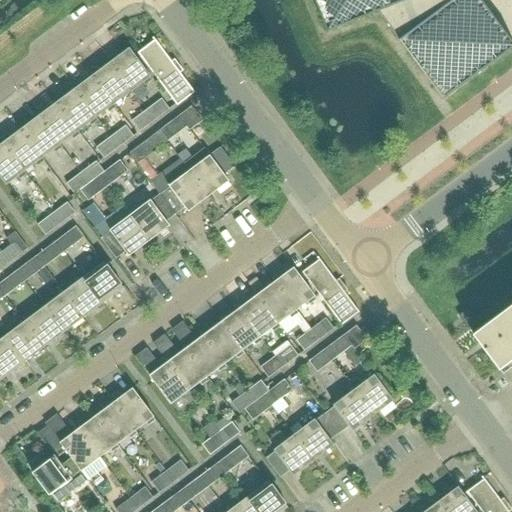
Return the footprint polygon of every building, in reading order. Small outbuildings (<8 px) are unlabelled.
[(511,46),(477,0),(313,0),(326,32),(376,12),(442,99),(511,46)] [(138,53),(176,104),(177,105),(193,93),(194,93),(195,93),(153,37),(152,38),(154,41),(138,53)] [(132,90),(142,83),(144,86),(151,80),(149,78),(150,77),(129,48),(118,56),(116,53),(108,59),(110,62),(111,62),(132,90)] [(131,91),(132,90),(111,62),(110,62),(100,70),(98,66),(90,72),(92,76),(93,75),(114,104),(124,96),(126,99),(133,94),(131,91)] [(113,104),(114,104),(93,75),(92,76),(82,83),(80,79),(72,85),(75,89),(96,117),(106,109),(109,112),(116,107),(113,104)] [(75,89),(65,97),(62,93),(54,99),(57,102),(78,131),(89,123),(91,126),(98,120),(96,118),(96,117),(75,89)] [(161,99),(147,110),(155,120),(169,109),(161,99)] [(57,102),(47,110),(44,106),(36,112),(39,116),(61,144),(71,136),(73,139),(80,134),(77,131),(78,131),(57,102)] [(189,130),(194,127),(203,120),(192,106),(159,131),(167,141),(187,127),(189,130)] [(140,131),(155,120),(147,110),(132,121),(140,131)] [(39,116),(29,123),(26,120),(18,126),(21,129),(43,157),(53,150),(55,152),(62,147),(60,144),(61,144),(39,116)] [(126,126),(111,137),(119,147),(134,136),(126,126)] [(21,129),(11,137),(8,133),(0,139),(3,143),(4,142),(25,171),(35,163),(37,166),(44,161),(42,158),(43,157),(21,129)] [(139,163),(167,141),(159,131),(131,152),(139,163)] [(104,158),(119,147),(111,137),(96,148),(104,158)] [(24,171),(25,171),(4,142),(3,143),(0,145),(0,175),(6,185),(17,176),(19,179),(26,174),(24,171)] [(190,170),(189,170),(208,196),(229,181),(204,148),(184,162),(190,170)] [(128,171),(120,160),(100,175),(108,186),(128,171)] [(89,183),(104,172),(96,161),(81,172),(89,183)] [(160,194),(176,214),(185,207),(188,211),(208,196),(189,170),(169,186),(170,187),(160,194)] [(89,183),(81,172),(67,184),(74,194),(89,183)] [(108,186),(100,175),(80,190),(88,201),(108,186)] [(131,214),(130,215),(149,240),(169,225),(166,221),(176,214),(160,194),(156,197),(147,184),(123,203),(131,214)] [(67,202),(52,213),(60,224),(75,213),(67,202)] [(45,235),(60,224),(52,213),(38,225),(45,235)] [(129,256),(149,240),(130,215),(110,230),(111,231),(101,238),(116,259),(126,251),(129,256)] [(76,226),(61,237),(69,248),(84,237),(76,226)] [(12,244),(1,252),(9,262),(28,248),(14,230),(6,236),(12,244)] [(64,252),(56,241),(42,252),(50,263),(64,252)] [(0,269),(9,262),(1,252),(0,252),(0,269)] [(44,267),(37,256),(22,267),(30,278),(44,267)] [(302,272),(340,323),(341,325),(358,312),(358,313),(359,312),(318,257),(317,258),(319,260),(302,272)] [(104,262),(84,277),(103,303),(123,287),(104,262)] [(272,278),(275,282),(275,281),(297,309),(307,302),(309,304),(315,299),(313,297),(315,296),(293,267),(283,276),(280,272),(272,278)] [(17,271),(2,282),(10,292),(25,281),(17,271)] [(83,318),(103,303),(84,277),(64,292),(83,318)] [(296,310),(297,309),(275,281),(275,282),(265,289),(262,285),(254,291),(257,295),(279,323),(290,315),(291,317),(298,312),(296,310)] [(64,292),(44,307),(63,332),(83,318),(64,292)] [(278,323),(279,323),(257,295),(247,302),(244,299),(236,305),(239,308),(261,336),(271,328),(273,331),(280,326),(278,323)] [(511,303),(472,334),(479,344),(482,348),(499,369),(500,369),(511,359),(511,303)] [(43,347),(63,332),(44,307),(24,322),(43,347)] [(218,318),(221,322),(222,321),(243,350),(254,342),(256,344),(262,339),(260,337),(261,336),(239,308),(229,316),(226,312),(218,318)] [(467,310),(459,316),(467,327),(476,321),(467,310)] [(326,318),(311,329),(319,340),(334,328),(326,318)] [(242,350),(243,350),(222,321),(221,322),(211,329),(208,326),(201,332),(203,335),(204,335),(225,363),(236,355),(238,357),(244,353),(242,350)] [(24,322),(5,337),(24,362),(43,347),(24,322)] [(367,340),(356,326),(324,350),(332,360),(344,351),(355,366),(362,360),(354,349),(367,340)] [(304,351),(319,340),(311,329),(296,340),(304,351)] [(225,363),(204,335),(203,335),(193,343),(191,339),(183,345),(185,349),(186,348),(207,377),(218,368),(220,371),(226,366),(225,363)] [(0,371),(4,377),(24,362),(5,337),(0,339),(0,371)] [(283,366),(298,355),(290,345),(275,356),(283,366)] [(206,377),(207,377),(186,348),(185,349),(175,356),(173,352),(165,358),(167,362),(168,362),(189,390),(200,382),(202,384),(208,379),(206,377)] [(324,350),(309,361),(317,371),(332,360),(324,350)] [(260,367),(268,378),(283,366),(275,356),(260,367)] [(168,362),(167,362),(157,369),(155,366),(147,372),(171,404),(189,390),(168,362)] [(355,389),(354,390),(373,415),(393,400),(374,375),(362,383),(357,376),(350,382),(355,389)] [(254,402),(269,391),(261,380),(246,391),(254,402)] [(284,380),(265,394),(272,405),(292,390),(284,380)] [(111,399),(114,402),(135,430),(146,422),(148,425),(154,420),(153,417),(154,416),(132,388),(122,396),(119,393),(111,399)] [(352,430),(373,415),(354,390),(324,412),(340,433),(349,426),(352,430)] [(254,402),(246,391),(231,402),(239,413),(254,402)] [(253,420),(272,405),(265,394),(245,409),(253,420)] [(135,430),(114,402),(104,410),(101,406),(93,412),(96,416),(96,415),(118,444),(128,435),(130,438),(137,433),(135,430)] [(303,428),(294,434),(313,460),(334,445),(330,440),(340,433),(324,412),(314,419),(307,409),(295,417),(303,428)] [(117,444),(118,444),(96,415),(96,416),(86,423),(83,419),(75,425),(78,429),(100,457),(111,449),(112,451),(119,446),(117,444)] [(232,422),(217,433),(225,444),(240,432),(232,422)] [(64,447),(81,471),(88,480),(106,466),(100,457),(78,429),(68,436),(65,433),(57,439),(64,447)] [(210,455),(225,444),(217,433),(202,444),(210,455)] [(293,475),(313,460),(294,434),(274,450),(275,451),(265,458),(280,478),(290,471),(293,475)] [(241,446),(226,457),(234,467),(248,456),(241,446)] [(72,478),(81,471),(64,447),(41,464),(37,459),(28,466),(33,472),(32,472),(49,494),(50,494),(57,503),(66,496),(60,488),(73,479),(72,478)] [(181,460),(166,471),(174,482),(189,471),(181,460)] [(221,461),(206,472),(214,482),(229,471),(221,461)] [(159,493),(174,482),(166,471),(151,482),(159,493)] [(209,486),(201,475),(186,486),(194,497),(209,486)] [(467,492),(481,511),(509,511),(482,476),(481,477),(483,479),(467,492)] [(248,496),(259,511),(280,511),(287,507),(268,481),(248,496)] [(138,508),(153,497),(145,487),(130,498),(138,508)] [(436,497),(439,501),(439,500),(448,511),(476,511),(458,487),(447,495),(444,491),(436,497)] [(181,490),(166,501),(174,511),(189,501),(181,490)] [(259,511),(248,496),(228,511),(259,511)] [(117,511),(133,511),(138,508),(130,498),(115,509),(117,511)] [(448,511),(439,500),(439,501),(429,508),(426,505),(419,511),(448,511)]
